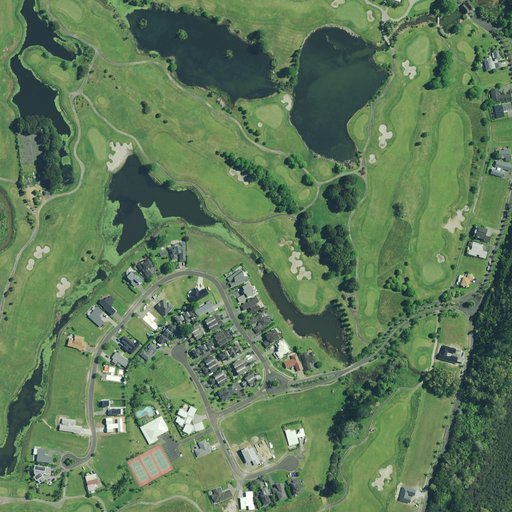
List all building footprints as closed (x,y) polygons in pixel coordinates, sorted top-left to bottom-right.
[(474,7),(469,1),(460,7),(466,14),(474,7)] [(500,59),(499,50),(493,51),(495,62),(491,62),(490,59),(485,60),(487,71),(502,68),(501,62),(498,63),(497,60),(500,59)] [(499,91),(498,89),(491,90),(493,102),(500,101),(500,102),(511,100),(510,94),(504,95),(500,95),(499,93),(502,93),(501,91),(499,91)] [(509,149),(503,149),(503,151),(499,151),(499,159),(506,159),(506,161),(511,161),(511,156),(509,156),(509,149)] [(511,166),(497,161),(495,167),(501,169),(500,171),(492,169),(491,174),(502,177),(504,170),(510,171),(511,166)] [(486,233),(487,234),(488,230),(479,227),(478,231),(476,230),(475,234),(477,234),(476,238),(485,240),(484,242),(490,243),(491,238),(487,236),(486,237),(486,236),(486,233)] [(173,246),(168,248),(169,251),(173,261),(179,259),(178,255),(180,254),(181,262),(186,262),(185,242),(179,243),(179,244),(173,244),(173,246)] [(483,249),(482,248),(483,246),(479,245),(479,244),(474,243),(471,250),(470,250),(469,254),(476,257),(477,255),(479,255),(479,257),(486,259),(488,253),(482,251),(483,249)] [(137,264),(138,265),(135,267),(137,270),(140,268),(141,270),(142,269),(144,272),(154,266),(150,259),(142,263),(141,262),(137,264)] [(244,277),(244,274),(242,270),(227,277),(229,281),(234,279),(236,282),(231,284),(232,288),(249,279),(247,276),(244,277)] [(142,283),(141,283),(144,280),(138,275),(135,277),(134,276),(135,274),(132,272),(127,278),(132,283),(132,284),(135,287),(138,284),(140,285),(142,283)] [(464,286),(465,286),(465,287),(467,288),(468,287),(467,287),(470,280),(472,281),(473,276),(469,274),(467,279),(463,277),(461,285),(460,285),(461,286),(461,287),(462,287),(463,287),(464,287),(464,286)] [(250,288),(248,284),(241,288),(245,295),(237,298),(240,303),(247,299),(247,298),(253,295),(252,291),(253,291),(251,287),(250,288)] [(260,302),(257,297),(242,306),(245,311),(248,309),(252,314),(261,309),(260,306),(259,307),(257,304),(260,302)] [(187,312),(190,317),(191,317),(192,319),(195,317),(191,309),(187,312)] [(190,317),(187,312),(181,316),(184,320),(185,323),(189,321),(187,318),(190,317)] [(209,328),(217,324),(216,323),(222,320),(218,314),(213,317),(213,316),(205,321),(209,328)] [(267,315),(263,318),(260,314),(250,321),(253,325),(256,322),(257,324),(258,323),(261,326),(259,328),(258,327),(254,329),(257,334),(268,326),(267,325),(271,322),(270,320),(272,319),(270,316),(268,317),(267,315)] [(184,320),(181,316),(175,319),(179,326),(183,324),(181,322),(184,320)] [(217,324),(209,328),(211,332),(224,324),(222,321),(217,324)] [(167,330),(171,333),(173,331),(175,333),(178,329),(171,324),(167,330)] [(279,334),(275,329),(270,333),(269,332),(265,335),(268,339),(263,343),(267,348),(271,344),(275,341),(283,336),(280,333),(279,334)] [(171,333),(167,330),(162,335),(167,339),(169,336),(171,338),(173,335),(171,333)] [(233,339),(227,330),(222,333),(221,331),(214,336),(220,347),(228,343),(228,342),(233,339)] [(203,332),(196,336),(190,339),(192,343),(205,336),(203,332)] [(167,339),(162,335),(158,341),(163,344),(164,342),(167,344),(169,340),(167,339)] [(84,338),(76,336),(74,341),(70,340),(68,346),(79,349),(79,350),(82,351),(82,350),(85,351),(87,346),(86,345),(86,343),(83,342),(84,338)] [(125,337),(121,341),(125,345),(127,346),(125,347),(124,346),(122,348),(128,353),(129,351),(133,354),(141,344),(138,342),(134,345),(125,337)] [(289,347),(283,339),(275,345),(277,348),(276,349),(278,351),(274,354),(277,359),(279,358),(280,360),(284,357),(283,356),(289,351),(287,348),(289,347)] [(204,345),(207,350),(208,352),(212,350),(211,348),(214,346),(211,341),(204,345)] [(159,349),(152,343),(148,348),(150,349),(147,353),(144,350),(140,355),(148,362),(152,357),(151,356),(154,352),(155,354),(159,349)] [(233,348),(236,353),(238,352),(239,354),(243,351),(239,344),(233,348)] [(207,350),(204,345),(198,348),(201,354),(201,353),(202,355),(206,353),(205,351),(207,350)] [(201,354),(198,348),(192,351),(197,359),(200,357),(199,355),(201,354)] [(236,353),(233,348),(226,351),(229,356),(231,355),(233,357),(237,355),(236,353)] [(130,361),(121,356),(123,353),(120,351),(118,354),(116,352),(112,358),(114,359),(112,362),(116,364),(118,362),(126,368),(130,361)] [(229,356),(226,351),(220,355),(223,360),(225,358),(227,361),(230,358),(229,356)] [(316,361),(314,352),(309,354),(310,356),(307,356),(307,353),(301,355),(306,371),(312,369),(310,363),(316,361)] [(206,365),(215,360),(213,356),(200,364),(202,368),(206,365)] [(237,372),(245,367),(245,366),(249,364),(250,364),(246,358),(241,361),(241,360),(233,364),(237,372)] [(204,371),(206,374),(211,371),(211,372),(221,366),(220,365),(219,366),(217,363),(218,363),(216,360),(215,360),(206,365),(207,366),(203,369),(204,371)] [(245,367),(237,372),(239,376),(251,369),(249,365),(245,367)] [(215,379),(224,374),(222,371),(213,376),(215,379)] [(257,381),(252,373),(245,378),(250,386),(257,381)] [(217,383),(220,386),(221,387),(229,382),(224,374),(215,379),(217,383)] [(215,379),(213,376),(209,379),(213,385),(217,383),(215,379)] [(235,393),(231,387),(227,389),(226,389),(218,393),(222,401),(231,396),(230,395),(235,393)] [(190,435),(191,432),(196,431),(196,432),(205,429),(202,422),(194,425),(193,426),(190,424),(192,420),(193,420),(194,418),(193,417),(197,410),(191,407),(185,404),(182,410),(180,409),(176,417),(178,418),(176,422),(179,423),(179,424),(182,426),(184,423),(186,425),(183,431),(190,435)] [(170,429),(162,415),(139,428),(149,445),(158,440),(156,437),(170,429)] [(290,432),(290,430),(286,431),(290,446),(299,444),(296,431),(290,432)] [(208,446),(206,440),(199,443),(201,449),(195,451),(198,457),(212,451),(210,445),(208,446)] [(51,468),(35,466),(34,473),(36,475),(33,477),(37,482),(38,481),(40,484),(45,480),(42,476),(44,474),(50,475),(51,468)] [(98,483),(96,474),(85,477),(89,491),(94,490),(93,484),(98,483)] [(302,485),(299,478),(288,483),(290,486),(295,496),(299,494),(299,495),(303,493),(300,486),(302,485)] [(283,483),(276,485),(277,488),(272,489),(275,496),(277,496),(279,501),(286,499),(283,488),(285,487),(283,483)] [(223,493),(220,488),(213,491),(215,494),(212,496),(215,503),(218,502),(219,503),(233,497),(231,491),(228,492),(223,493)] [(259,491),(259,493),(255,494),(257,498),(261,497),(264,505),(270,503),(268,496),(270,495),(268,488),(259,491)]
